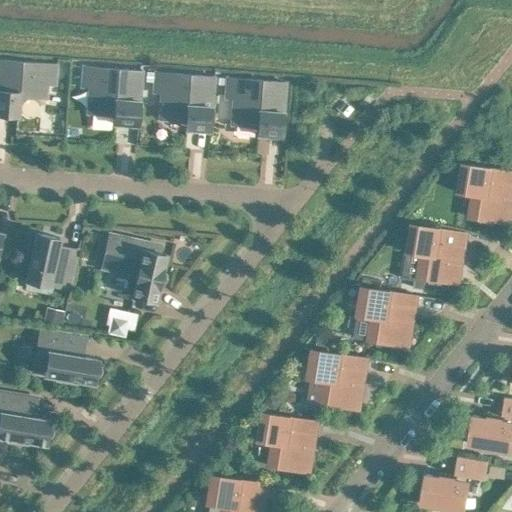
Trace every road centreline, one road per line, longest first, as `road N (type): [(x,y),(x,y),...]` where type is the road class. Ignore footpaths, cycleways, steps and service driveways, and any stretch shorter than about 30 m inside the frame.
road 1 (residential): [(51,511),(291,201)]
road 2 (residential): [(0,178),(291,201)]
road 3 (residential): [(511,293),(337,511)]
